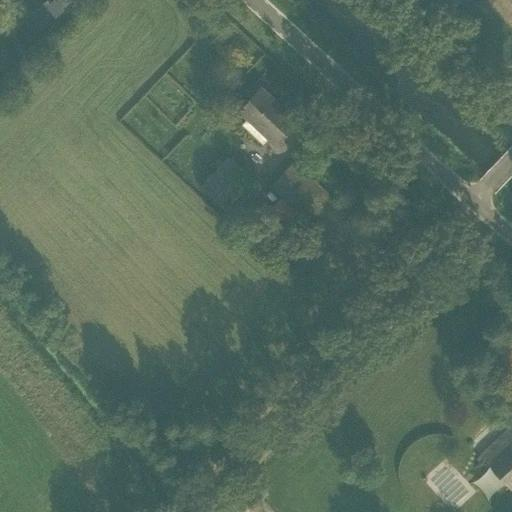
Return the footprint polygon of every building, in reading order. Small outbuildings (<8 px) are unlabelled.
[(54,0),(53,0),(45,9),(53,16),(62,7),(54,0)] [(269,137),(277,145),(297,123),(261,88),(240,110),(249,118),(242,125),(262,144),(269,137)] [(200,186),(224,209),(252,180),(228,157),(200,186)] [(298,211),(336,246),(358,223),(294,162),(272,186),(283,196),(270,209),(286,224),(298,211)] [(511,427),(481,455),(511,489),(511,487),(511,427)] [(245,487),(236,495),(239,500),(236,503),(243,511),(247,511),(263,500),(254,489),(250,493),(245,487)]
